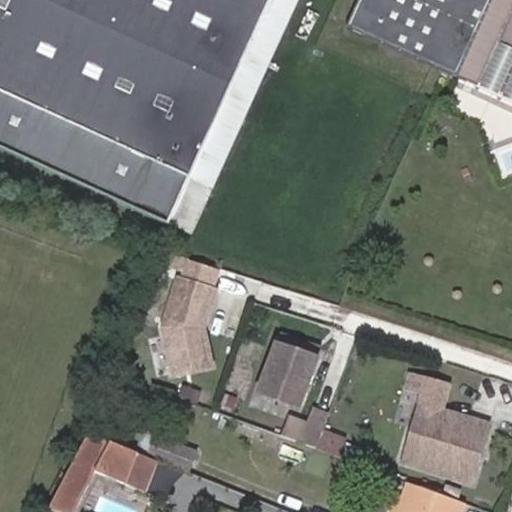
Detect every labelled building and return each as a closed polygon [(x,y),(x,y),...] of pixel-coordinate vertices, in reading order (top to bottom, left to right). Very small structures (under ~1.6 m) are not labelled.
[(211,195),(188,184),(270,0),(0,0),(0,154),(190,242),(211,195)] [(300,0),(270,0),(188,184),(211,195),(300,0)] [(511,101),(511,0),(359,0),(348,26),(511,101)] [(203,331),(214,293),(210,291),(216,271),(187,262),(181,283),(177,282),(163,330),(174,376),(212,367),(203,331)] [(297,410),(315,362),(276,347),(257,396),(297,410)] [(404,466),(468,490),(489,433),(474,426),(473,428),(443,417),(452,393),(415,379),(410,390),(429,397),(404,466)] [(322,433),(327,418),(311,412),(306,425),(298,446),(315,452),(322,433)] [(280,439),(298,446),(306,425),(288,418),(280,439)] [(322,433),(315,452),(338,461),(345,442),(322,433)] [(152,447),(193,463),(197,451),(156,435),(152,447)] [(152,462),(87,437),(48,511),(49,511),(71,511),(90,473),(140,493),(152,462)] [(399,511),(460,511),(462,509),(408,490),(402,505),(399,511)] [(399,511),(402,505),(393,502),(390,511),(399,511)]
